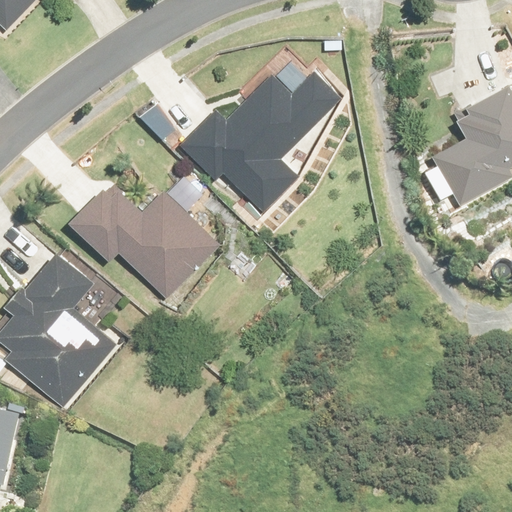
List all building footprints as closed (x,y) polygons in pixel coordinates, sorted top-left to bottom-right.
[(0,0),(0,21),(7,29),(36,0),(0,0)] [(275,72),(230,117),(219,106),(184,141),(218,175),(225,169),(264,209),(300,173),(285,158),(345,98),(317,70),(295,92),(275,72)] [(427,201),(460,197),(464,203),(511,177),(511,163),(511,162),(511,81),(471,102),(474,109),(458,118),(468,136),(437,152),(442,161),(422,168),(427,201)] [(177,125),(158,101),(143,113),(162,137),(177,125)] [(113,190),(106,183),(72,220),(113,259),(120,251),(171,298),(223,242),(168,190),(148,211),(120,184),(113,190)] [(17,310),(7,322),(2,318),(0,319),(0,341),(11,350),(7,355),(65,409),(123,339),(101,320),(97,326),(74,307),(99,278),(61,247),(29,284),(26,281),(8,303),(17,310)] [(262,268),(245,251),(229,266),(246,283),(262,268)] [(0,485),(8,487),(23,415),(0,410),(0,485)]
